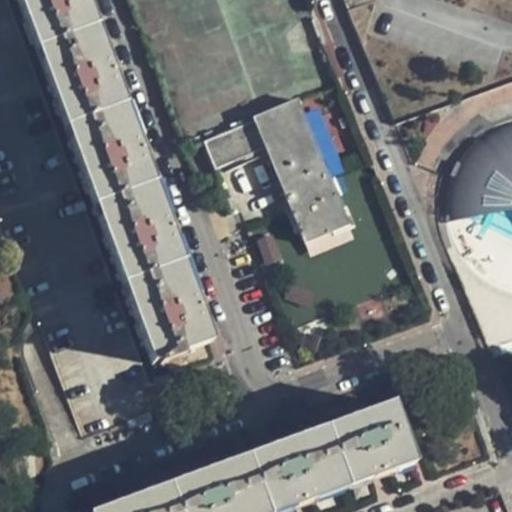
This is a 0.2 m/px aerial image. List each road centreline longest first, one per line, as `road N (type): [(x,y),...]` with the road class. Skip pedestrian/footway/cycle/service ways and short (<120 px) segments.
road 1 (unknown): [(253,361),(102,420),(0,88)]
road 2 (residential): [(112,0),(268,399)]
road 3 (residential): [(462,321),(335,0)]
road 4 (residential): [(53,511),(46,490),(268,399)]
road 5 (residential): [(268,399),(462,321)]
road 6 (residential): [(510,449),(462,321)]
